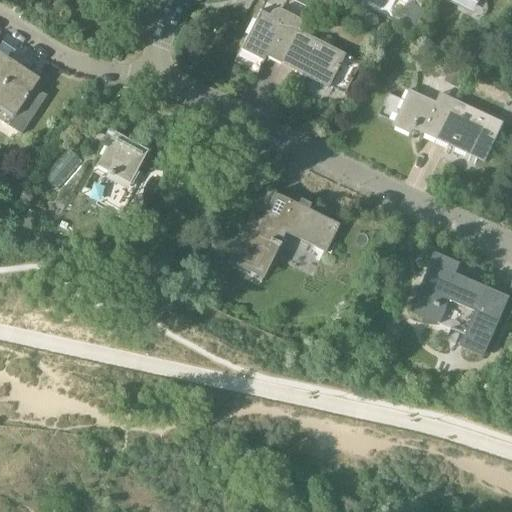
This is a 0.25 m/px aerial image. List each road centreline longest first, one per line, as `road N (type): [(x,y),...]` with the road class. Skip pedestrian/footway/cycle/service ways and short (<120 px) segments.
road 1 (residential): [(144,74),(511,242)]
road 2 (residential): [(144,74),(77,63),(0,13)]
